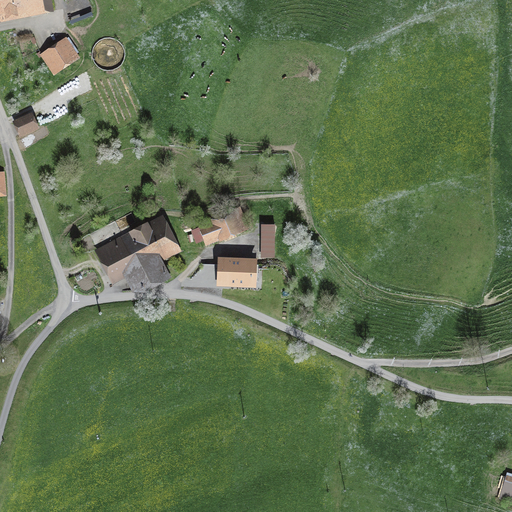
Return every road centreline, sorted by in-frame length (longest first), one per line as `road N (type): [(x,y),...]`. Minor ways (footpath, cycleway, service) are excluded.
road 1 (track): [(65,300),(213,299),(431,393),(511,400)]
road 2 (track): [(5,123),(10,270),(0,345)]
road 3 (unclassified): [(0,110),(65,300)]
road 4 (track): [(364,366),(511,350)]
road 5 (track): [(0,429),(17,374),(65,300)]
